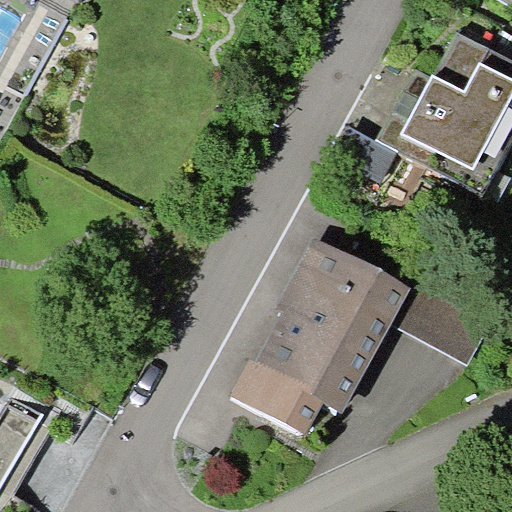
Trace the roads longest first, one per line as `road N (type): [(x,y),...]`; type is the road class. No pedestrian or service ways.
road 1 (residential): [(132,511),(389,0)]
road 2 (residential): [(316,511),(511,425)]
